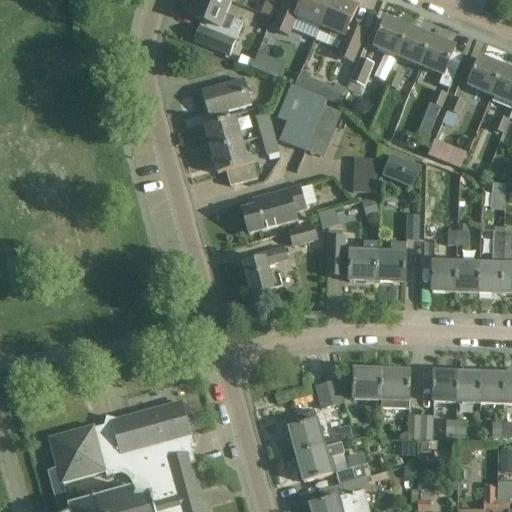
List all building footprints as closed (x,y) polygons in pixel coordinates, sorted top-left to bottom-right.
[(226,17),(232,4),(220,0),(197,0),(190,19),(201,23),(194,43),(230,58),(244,24),(226,17)] [(278,6),(280,0),(266,0),(266,1),(260,16),(272,21),(278,6)] [(285,0),(277,19),(272,31),(289,39),(297,20),(320,30),(332,0),(303,0),(300,7),(285,0)] [(334,0),(332,0),(320,30),(345,40),(337,58),(353,64),(366,34),(350,27),(357,9),(334,0)] [(386,21),(379,40),(375,49),(398,59),(409,31),(386,21)] [(409,31),(398,59),(420,68),(432,40),(409,31)] [(455,50),(432,40),(420,68),(444,78),(455,50)] [(254,62),(241,57),(238,65),(251,70),(254,62)] [(348,91),(361,97),(374,66),(359,60),(349,83),(351,84),(348,91)] [(469,87),(492,97),(504,70),(480,60),(469,87)] [(299,75),(286,69),(280,79),(294,86),(299,75)] [(511,73),(504,70),(492,97),(511,104),(511,73)] [(391,73),(386,87),(397,92),(403,78),(391,73)] [(244,82),(221,88),(202,93),(206,108),(203,109),(205,115),(208,115),(209,118),(217,116),(218,121),(241,114),(240,110),(251,107),(244,82)] [(325,102),(294,89),(291,88),(277,122),(287,126),(279,144),(304,154),(325,102)] [(437,91),(431,106),(441,110),(447,96),(437,91)] [(453,98),(448,112),(458,117),(464,103),(453,98)] [(204,129),(211,153),(242,144),(236,122),(243,120),(241,114),(218,121),(219,125),(204,129)] [(258,129),(261,140),(274,136),(269,116),(256,120),(258,129)] [(497,117),(492,131),(503,136),(509,122),(497,117)] [(279,155),(274,136),(261,140),(266,158),(279,155)] [(431,142),(424,158),(458,172),(465,156),(431,142)] [(242,144),(211,153),(217,176),(227,174),(230,189),(257,182),(253,165),(248,167),(242,144)] [(383,177),(412,189),(421,169),(392,157),(383,177)] [(354,160),(353,195),(376,196),(378,161),(354,160)] [(428,168),(427,183),(439,183),(440,169),(428,168)] [(493,172),(491,179),(503,182),(505,176),(493,172)] [(299,189),(277,195),(257,201),(259,207),(242,211),(249,236),(297,223),(295,214),(306,211),(304,208),(316,205),(312,188),(300,191),(299,189)] [(366,218),(379,214),(375,200),(361,204),(366,218)] [(419,242),(420,218),(407,218),(406,242),(419,242)] [(480,265),(479,296),(502,297),(504,227),(503,229),(494,229),(493,248),(492,265),(480,265)] [(313,228),(289,235),(293,249),(317,242),(313,228)] [(447,247),(457,247),(457,233),(447,233),(447,247)] [(457,233),(457,247),(467,248),(468,233),(457,233)] [(511,234),(504,234),(502,297),(511,297),(511,252),(511,250),(511,249),(511,234)] [(328,240),(327,258),(327,278),(343,278),(344,241),(328,240)] [(349,284),(377,285),(378,254),(379,254),(379,244),(363,244),(363,253),(350,253),(349,284)] [(378,254),(377,285),(405,286),(406,245),(390,244),(390,254),(379,254),(378,254)] [(322,248),(314,250),(316,260),(324,258),(322,248)] [(284,250),(269,254),(250,259),(251,265),(243,267),(252,297),(282,289),(278,274),(271,275),(269,268),(276,266),(275,265),(287,262),(284,250)] [(433,264),(432,275),(432,294),(455,295),(456,264),(433,264)] [(455,295),(479,296),(480,265),(456,264),(455,295)] [(353,402),(381,403),(382,373),(354,372),(353,402)] [(410,374),(382,373),(381,403),(381,411),(409,412),(410,374)] [(434,375),(433,395),(433,405),(456,406),(457,375),(434,375)] [(457,375),(456,406),(479,407),(480,376),(457,375)] [(480,376),(479,407),(503,407),(504,377),(480,376)] [(511,377),(504,377),(503,407),(511,407),(511,377)] [(338,382),(326,386),(332,408),(344,405),(338,382)] [(315,389),(321,411),(332,408),(326,386),(315,389)] [(143,478),(191,467),(196,465),(188,439),(190,438),(181,404),(112,423),(113,426),(95,431),(94,428),(49,441),(57,469),(48,474),(58,511),(69,508),(63,487),(105,475),(106,479),(116,477),(120,477),(123,477),(126,479),(130,483),(132,487),(133,490),(145,487),(143,478)] [(289,431),(296,458),(325,450),(325,449),(315,413),(296,418),(299,428),(289,431)] [(419,441),(420,419),(408,418),(407,441),(417,441),(419,441)] [(420,419),(419,441),(432,442),(433,420),(420,419)] [(446,423),(445,438),(456,439),(456,423),(446,423)] [(466,424),(456,423),(456,439),(466,439),(466,424)] [(492,439),(502,440),(502,425),(492,424),(492,439)] [(511,439),(511,424),(502,425),(502,440),(511,440),(511,439)] [(364,437),(361,426),(351,429),(354,440),(364,437)] [(419,441),(417,441),(417,446),(419,446),(419,455),(430,455),(430,452),(436,453),(437,443),(432,443),(432,442),(419,441)] [(325,450),(296,458),(303,484),(332,476),(328,461),(342,457),(344,456),(344,455),(341,445),(325,449),(325,450)] [(402,445),(402,458),(415,458),(415,445),(414,445),(402,445)] [(459,451),(459,466),(471,466),(471,451),(459,451)] [(511,452),(500,452),(500,467),(510,467),(511,464),(511,452)] [(433,454),(433,468),(454,469),(455,455),(433,454)] [(370,478),(367,466),(336,474),(340,487),(370,478)] [(133,490),(69,508),(58,511),(203,511),(191,467),(143,478),(145,487),(133,490)] [(405,481),(417,480),(416,467),(404,468),(405,481)] [(311,511),(369,511),(364,492),(369,491),(367,485),(372,484),(370,478),(340,487),(318,493),(321,504),(310,507),(311,511)] [(509,511),(510,502),(511,501),(511,484),(497,484),(497,489),(496,511),(509,511)] [(496,511),(497,489),(483,489),(483,511),(496,511)] [(418,502),(418,507),(417,511),(430,511),(430,492),(420,492),(421,502),(418,502)]
